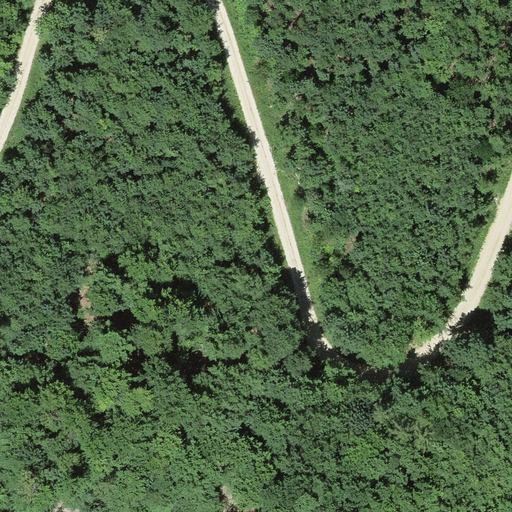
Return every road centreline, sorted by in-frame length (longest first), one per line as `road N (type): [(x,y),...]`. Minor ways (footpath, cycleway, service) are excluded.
road 1 (track): [(370,378),(339,368),(314,344),(214,0)]
road 2 (track): [(370,378),(409,369),(441,344),(511,198)]
road 3 (track): [(320,511),(370,378)]
road 4 (track): [(44,0),(0,135)]
